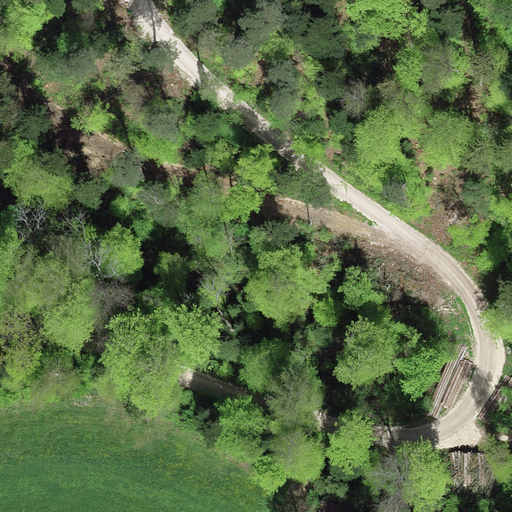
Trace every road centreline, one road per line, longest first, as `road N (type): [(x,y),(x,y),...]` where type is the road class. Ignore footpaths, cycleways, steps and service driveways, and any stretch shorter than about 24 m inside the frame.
road 1 (track): [(147,0),(195,80),(431,256),(467,306),(487,390),(465,421),(418,435),(364,437),(148,357),(32,332),(0,343)]
road 2 (track): [(0,79),(144,161),(431,256)]
